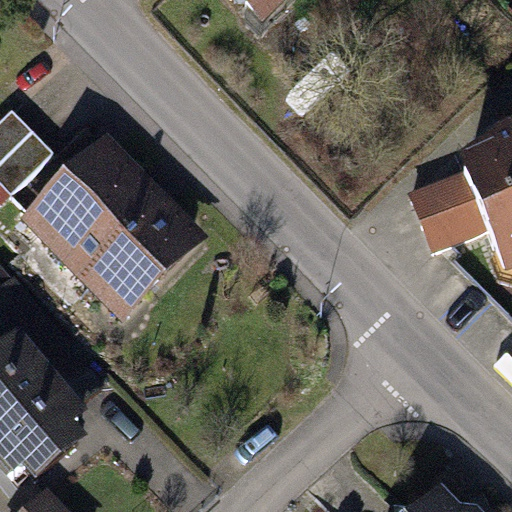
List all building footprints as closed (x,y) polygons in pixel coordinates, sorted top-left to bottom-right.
[(293,0),(240,0),(267,26),(293,0)] [(13,108),(0,121),(0,184),(15,199),(59,153),(13,108)] [(214,234),(118,142),(41,222),(137,314),(214,234)] [(511,157),(472,177),(495,238),(507,279),(511,276),(511,157)] [(472,177),(417,197),(440,258),(495,238),(472,177)] [(2,270),(0,271),(0,441),(49,500),(113,445),(93,422),(116,403),(2,270)] [(480,511),(452,483),(423,511),(480,511)] [(57,511),(43,498),(28,511),(57,511)]
